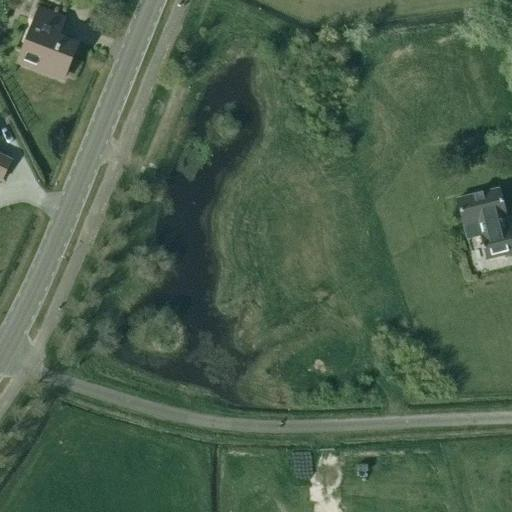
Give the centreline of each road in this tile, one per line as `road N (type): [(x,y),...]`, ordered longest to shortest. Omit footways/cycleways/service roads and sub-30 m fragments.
road 1 (unclassified): [(511,418),(323,427),(205,422),(109,398),(33,371),(3,351)]
road 2 (tertiary): [(3,351),(153,0)]
